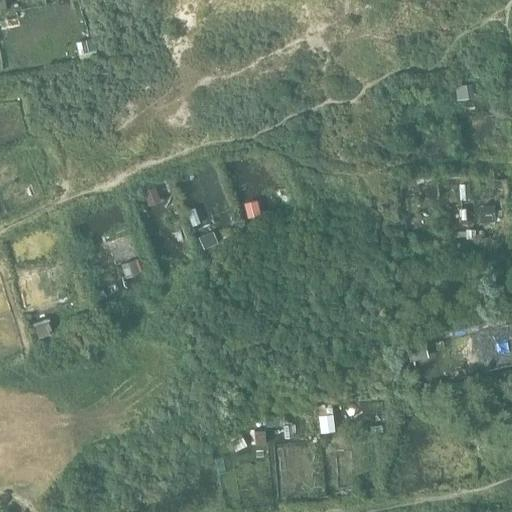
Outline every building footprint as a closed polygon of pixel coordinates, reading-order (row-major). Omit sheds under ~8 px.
[(92,40),(75,44),(80,63),(97,59),(92,40)] [(153,188),(141,193),(146,207),(158,202),(153,188)] [(255,205),(243,208),(246,219),(258,216),(255,205)] [(494,207),(478,207),(479,224),(483,223),(484,229),(494,228),(494,223),(496,223),(496,208),(494,208),(494,207)] [(211,234),(198,240),(202,251),(216,244),(211,234)] [(132,262),(120,266),(124,279),(137,275),(132,262)] [(43,321),(31,326),(36,339),(48,335),(46,332),(43,321)] [(423,344),(406,348),(409,361),(426,357),(423,344)]
